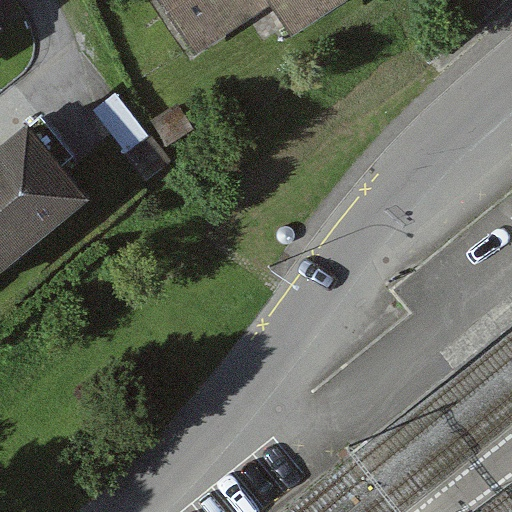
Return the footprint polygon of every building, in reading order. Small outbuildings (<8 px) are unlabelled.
[(349,0),(162,0),(201,58),(274,9),(293,38),(349,0)] [(0,42),(10,34),(0,21),(0,42)] [(108,100),(97,108),(126,147),(147,132),(117,93),(108,100)] [(178,103),(153,118),(167,141),(192,126),(178,103)] [(0,277),(93,200),(36,132),(0,161),(0,277)] [(147,132),(126,147),(145,173),(169,156),(152,132),(147,132)]
